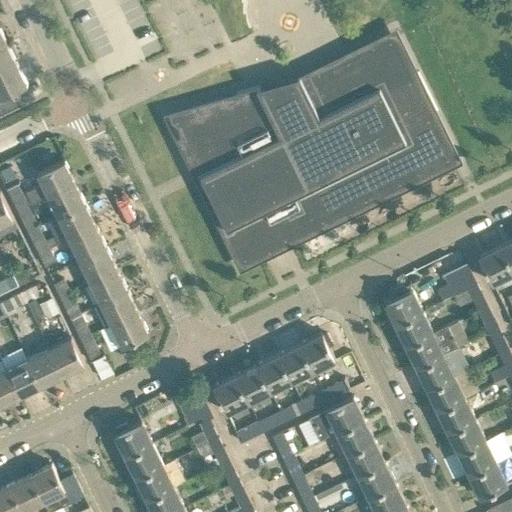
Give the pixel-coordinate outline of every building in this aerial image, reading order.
[(452,157),(392,36),(301,80),(301,81),(266,98),(260,84),(237,91),(239,94),(173,113),(186,140),(179,142),(192,169),(199,165),(202,172),(244,259),(327,219),(416,174),(452,157)] [(0,67),(17,59),(7,37),(0,40),(0,67)] [(0,112),(22,102),(15,88),(28,81),(17,59),(0,67),(0,112)] [(23,193),(28,203),(49,193),(76,180),(65,157),(38,171),(43,181),(23,191),(17,181),(8,185),(14,198),(23,193)] [(11,163),(1,168),(7,180),(17,175),(11,163)] [(59,214),(87,201),(76,180),(49,193),(59,214)] [(0,223),(14,217),(1,189),(0,189),(0,223)] [(30,206),(28,203),(23,193),(14,198),(20,211),(30,206)] [(70,236),(97,222),(87,201),(59,214),(70,236)] [(80,257),(108,244),(97,222),(70,236),(80,257)] [(40,250),(49,246),(43,233),(34,238),(40,250)] [(511,263),(511,237),(502,242),(511,263)] [(493,280),(511,270),(511,263),(502,242),(479,253),(493,280)] [(91,279),(118,265),(108,244),(80,257),(91,279)] [(40,250),(46,263),(55,258),(49,246),(40,250)] [(478,282),(468,260),(468,259),(443,271),(443,272),(445,271),(449,281),(439,286),(444,298),(455,293),(478,282)] [(101,300),(129,286),(118,265),(91,279),(101,300)] [(13,273),(18,284),(32,277),(27,266),(13,273)] [(0,292),(18,284),(13,273),(0,279),(0,292)] [(61,293),(70,289),(64,276),(54,281),(61,293)] [(423,308),(411,282),(420,277),(420,276),(392,290),(392,291),(396,289),(398,293),(386,299),(397,321),(423,308)] [(21,289),(26,301),(40,294),(35,282),(21,289)] [(479,307),(488,303),(478,282),(455,293),(461,305),(474,298),(479,307)] [(105,325),(111,321),(139,308),(129,286),(101,300),(94,303),(105,325)] [(0,300),(5,311),(26,301),(21,289),(0,299),(0,300)] [(81,310),(76,301),(70,289),(61,293),(67,306),(71,314),(81,310)] [(490,329),(499,325),(488,303),(479,307),(490,329)] [(139,308),(111,321),(122,344),(150,330),(139,308)] [(407,343),(434,330),(423,308),(397,321),(407,343)] [(96,341),(89,328),(81,310),(71,314),(80,333),(86,346),(96,341)] [(418,364),(445,351),(459,344),(448,322),(434,330),(407,343),(418,364)] [(500,351),(510,346),(499,325),(490,329),(500,351)] [(328,331),(324,333),(323,330),(301,341),(314,368),(336,357),(329,343),(333,341),(328,331)] [(49,345),(63,373),(85,362),(72,334),(49,345)] [(86,346),(92,358),(102,354),(96,341),(86,346)] [(292,378),(314,368),(301,341),(279,351),(292,378)] [(42,383),(63,373),(49,345),(28,355),(42,383)] [(511,372),(511,371),(511,351),(510,346),(500,351),(506,364),(491,371),(495,380),(511,372)] [(271,389),(292,378),(279,351),(258,362),(271,389)] [(428,386),(455,373),(445,351),(418,364),(428,386)] [(20,394),(42,383),(28,355),(6,366),(20,394)] [(6,366),(1,358),(0,358),(0,403),(20,394),(6,366)] [(249,399),(271,389),(258,362),(236,372),(249,399)] [(227,410),(249,399),(236,372),(214,383),(227,410)] [(439,407),(466,394),(455,373),(428,386),(439,407)] [(328,396),(350,386),(345,377),(324,388),(328,396)] [(306,407),(328,396),(324,388),(302,398),(306,407)] [(189,422),(202,415),(211,410),(201,389),(180,400),(189,422)] [(337,429),(365,415),(354,393),(310,415),(320,437),(337,429)] [(449,429),(476,416),(466,394),(439,407),(449,429)] [(285,417),(306,407),(302,398),(281,409),(285,417)] [(263,428),(285,417),(281,409),(259,419),(263,428)] [(210,416),(213,415),(211,410),(202,415),(203,419),(200,421),(203,427),(193,433),(199,444),(219,435),(210,416)] [(348,450),(375,437),(365,415),(337,429),(348,450)] [(460,451),(487,437),(476,416),(449,429),(460,451)] [(153,440),(142,418),(128,425),(126,421),(117,426),(118,430),(115,431),(126,453),(153,440)] [(241,439),(263,428),(259,419),(236,431),(241,439)] [(283,428),(272,433),(283,455),(294,450),(283,428)] [(220,461),(229,456),(219,435),(199,444),(204,455),(214,450),(220,461)] [(358,472),(386,459),(375,437),(348,450),(358,472)] [(470,472),(497,459),(487,437),(460,451),(470,472)] [(137,475),(164,462),(153,440),(126,453),(137,475)] [(294,477),(304,472),(294,450),(283,455),(294,477)] [(230,482),(240,478),(229,456),(220,461),(230,482)] [(369,493),(396,480),(386,459),(358,472),(369,493)] [(481,494),(508,481),(497,459),(470,472),(481,494)] [(50,510),(67,502),(85,494),(74,472),(61,478),(52,461),(31,471),(44,498),(50,510)] [(147,496),(174,483),(164,462),(137,475),(147,496)] [(23,508),(44,498),(31,471),(10,481),(23,508)] [(305,498),(315,493),(322,490),(314,473),(306,477),(304,472),(294,477),(305,498)] [(230,482),(221,486),(226,496),(235,492),(241,504),(250,499),(240,478),(230,482)] [(378,511),(385,511),(407,502),(396,480),(369,493),(378,511)] [(0,511),(14,511),(23,508),(10,481),(0,486),(0,511)] [(155,511),(169,511),(185,505),(174,483),(147,496),(155,511)] [(311,511),(323,511),(315,493),(305,498),(311,511)] [(244,511),(256,511),(250,499),(241,504),(244,511)] [(504,511),(511,511),(511,501),(511,500),(502,504),(500,501),(487,507),(489,511),(500,511),(504,510),(504,511)] [(411,511),(407,502),(385,511),(411,511)]
